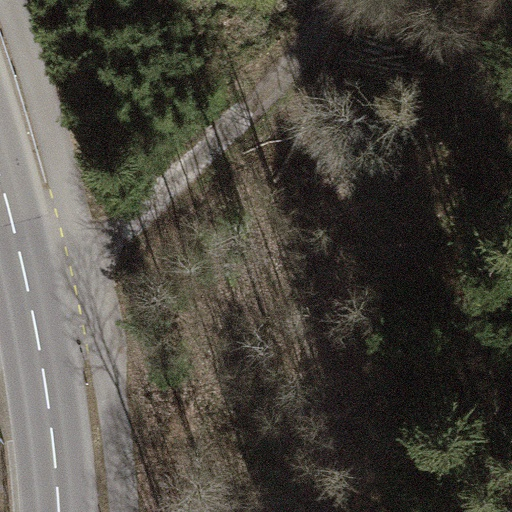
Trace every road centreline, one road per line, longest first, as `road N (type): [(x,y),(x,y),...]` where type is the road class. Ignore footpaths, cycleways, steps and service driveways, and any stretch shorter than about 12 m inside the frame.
road 1 (track): [(337,0),(324,37),(263,101),(88,260),(27,278)]
road 2 (tertiary): [(57,511),(27,278),(0,179)]
